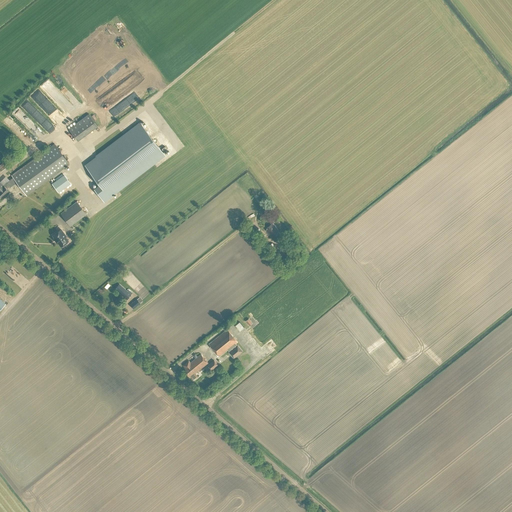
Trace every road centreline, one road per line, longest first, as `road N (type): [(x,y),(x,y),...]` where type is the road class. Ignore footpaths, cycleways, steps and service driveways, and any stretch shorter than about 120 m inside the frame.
road 1 (unclassified): [(328,511),(0,225)]
road 2 (unknown): [(0,172),(55,134),(74,153),(143,107),(173,144)]
road 3 (unknown): [(115,324),(248,222)]
